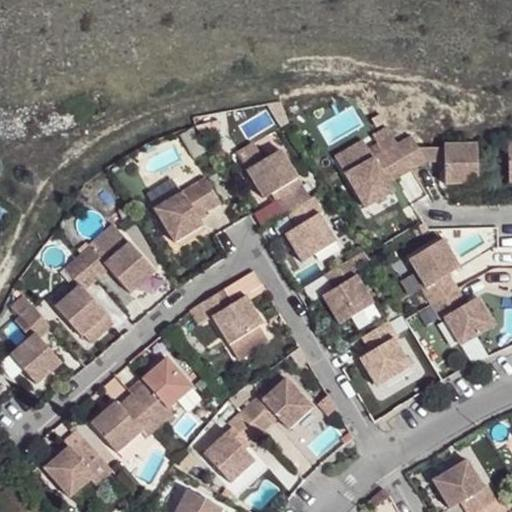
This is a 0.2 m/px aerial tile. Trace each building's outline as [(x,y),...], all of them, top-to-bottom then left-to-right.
[(412,173),(418,181),(430,174),(415,148),(408,137),(395,144),(397,147),(402,156),(412,173)] [(343,178),(371,161),(361,143),(333,160),(343,178)] [(402,156),(397,147),(382,156),(395,178),(398,182),(412,173),(402,156)] [(415,148),(430,174),(442,173),(442,148),(415,148)] [(473,185),(473,148),(442,148),(442,173),(443,185),(473,185)] [(250,175),(269,164),(261,151),(242,162),(250,175)] [(277,172),(288,165),(283,156),(271,163),(277,172)] [(395,178),(382,156),(372,163),(385,184),(395,178)] [(372,163),(371,161),(343,178),(364,212),(392,195),(385,184),(372,163)] [(269,164),(250,175),(267,203),(277,197),(287,213),(313,197),(304,182),(299,184),(288,165),(277,172),(271,163),(269,164)] [(207,177),(155,209),(175,243),(204,225),(200,217),(222,204),(207,177)] [(313,197),(287,213),(296,228),(286,235),(303,263),(323,250),(317,241),(329,234),(317,215),(322,212),(313,197)] [(98,258),(124,236),(114,225),(89,247),(98,258)] [(329,234),(317,241),(323,250),(335,243),(329,234)] [(88,272),(96,281),(109,271),(124,288),(150,265),(124,236),(98,258),(89,247),(76,259),(88,272)] [(429,306),(455,290),(448,279),(443,269),(455,262),(444,243),(412,262),(427,291),(422,293),(429,306)] [(350,261),(325,275),(333,289),(337,297),(327,304),(338,323),(371,304),(356,280),(372,271),(364,256),(363,253),(350,261)] [(65,269),(75,279),(48,302),(84,342),(110,320),(84,292),(96,281),(88,272),(76,259),(65,269)] [(443,269),(448,279),(460,272),(455,262),(443,269)] [(252,276),(200,305),(208,317),(210,316),(227,345),(259,325),(249,309),(267,298),(252,276)] [(337,297),(333,289),(322,295),(327,304),(337,297)] [(455,290),(429,306),(437,320),(443,317),(459,345),(492,326),(481,308),(469,314),(464,305),(455,290)] [(38,385),(63,363),(42,338),(52,330),(23,296),(11,306),(20,316),(16,320),(31,338),(11,354),(38,385)] [(475,299),(464,305),(469,314),(481,308),(475,299)] [(386,322),(361,337),(368,351),(374,360),(363,365),(374,385),(407,366),(390,338),(394,336),(386,322)] [(374,360),(368,351),(358,357),(363,365),(374,360)] [(157,375),(144,386),(132,396),(158,426),(170,415),(166,411),(192,389),(166,359),(153,370),(157,375)] [(242,414),(261,435),(274,423),(270,418),(275,413),(289,429),(314,406),(287,377),(258,404),(255,399),(240,413),(242,414)] [(158,426),(132,396),(118,409),(105,419),(101,414),(88,426),(114,456),(139,434),(144,438),(158,426)] [(101,414),(105,419),(118,409),(114,404),(101,414)] [(242,414),(240,413),(229,423),(233,428),(204,453),(231,482),(255,461),(245,449),(261,435),(242,414)] [(119,481),(84,440),(71,451),(68,447),(42,469),(69,500),(93,480),(105,494),(119,481)] [(460,476),(472,469),(467,460),(455,467),(460,476)] [(451,507),(461,501),(467,511),(475,511),(496,500),(488,486),(483,488),(472,469),(460,476),(455,467),(434,479),(451,507)] [(384,488),(369,501),(373,506),(388,495),(384,488)] [(220,511),(187,494),(176,511),(220,511)] [(502,511),(496,500),(475,511),(502,511)]
